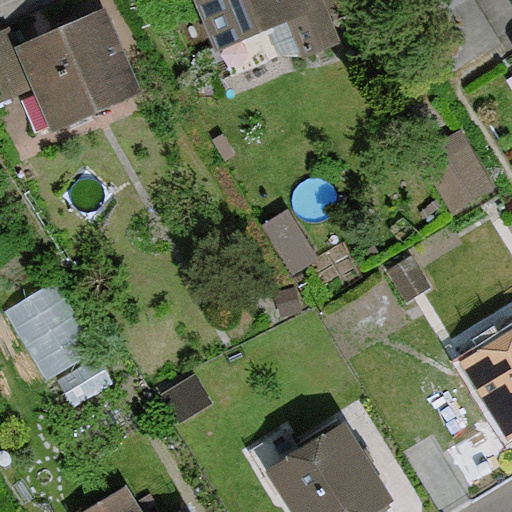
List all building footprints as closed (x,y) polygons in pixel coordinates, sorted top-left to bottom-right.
[(194,0),(214,47),(287,18),(302,55),(337,40),(320,0),(194,0)] [(471,0),(408,0),(453,73),(499,45),(471,0)] [(103,11),(16,50),(53,130),(139,91),(103,11)] [(0,105),(26,95),(1,35),(0,35),(0,105)] [(62,276),(13,296),(44,369),(93,348),(62,276)] [(511,333),(463,363),(509,437),(511,434),(511,333)] [(341,425),(267,470),(292,511),(370,511),(388,502),(341,425)] [(186,511),(184,508),(177,511),(140,511),(128,491),(92,511),(186,511)]
